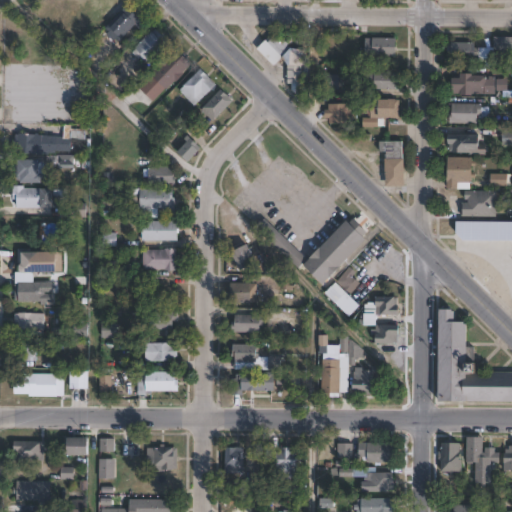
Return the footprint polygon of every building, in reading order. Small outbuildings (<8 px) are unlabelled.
[(120,0),(96,25),(82,11),(92,0),(120,0)] [(147,20),(138,28),(135,25),(120,39),(117,36),(114,40),(108,33),(110,32),(105,27),(130,2),(147,20)] [(72,25),(82,35),(80,37),(88,44),(79,53),(61,36),(63,33),(63,32),(65,30),(66,31),(72,25)] [(156,28),(168,40),(164,43),(165,44),(152,57),(156,61),(152,64),(135,47),(151,30),(153,32),(156,28)] [(282,29),(291,39),(290,40),(291,41),(288,45),(289,46),(282,53),(284,55),(274,65),(257,48),(266,39),(267,40),(274,33),(276,35),(282,29)] [(511,36),(511,49),(494,49),(494,36),(511,36)] [(43,44),(43,50),(47,50),(47,61),(24,61),(24,45),(26,45),(26,37),(38,37),(38,44),(43,44)] [(396,37),(396,56),(365,56),(366,38),(373,38),(373,37),(396,37)] [(475,42),(475,47),(479,47),(479,54),(476,54),(476,60),(452,60),(452,59),(448,59),(449,43),(452,43),(452,41),(475,42)] [(176,47),(193,63),(167,90),(166,89),(153,101),(137,85),(159,65),(159,64),(166,56),(167,57),(176,47)] [(308,50),(307,65),(309,64),(309,83),(303,83),(303,97),(299,97),(292,90),(292,83),(288,83),(288,64),(283,56),(291,47),(308,50)] [(494,48),(493,66),(479,66),(479,47),(494,48)] [(217,84),(194,106),(180,90),(184,86),(183,85),(201,68),(217,84)] [(396,89),(367,89),(367,72),(396,72),(396,89)] [(488,75),(487,76),(497,76),(497,94),(486,94),(472,93),(472,95),(461,94),(461,93),(454,93),(454,89),(452,89),(453,77),(461,78),(461,73),(473,73),(473,74),(488,75)] [(339,74),(338,90),(322,89),(323,74),(339,74)] [(233,101),(213,121),(201,109),(222,89),(233,101)] [(352,104),(352,123),(329,123),(329,118),(325,118),(325,109),(329,109),(329,104),(331,104),(331,96),(362,96),(362,104),(352,104)] [(395,99),(399,99),(399,118),(373,118),(373,98),(395,99)] [(482,103),(482,115),(478,115),(478,123),(450,123),(450,111),(452,111),(453,103),(482,103)] [(86,138),(91,138),(90,152),(78,151),(78,152),(56,151),(56,153),(49,153),(49,155),(13,152),(14,138),(15,138),(16,133),(19,134),(19,133),(36,134),(36,133),(39,133),(39,135),(57,136),(57,137),(64,138),(65,125),(71,125),(71,128),(85,129),(85,132),(86,132),(86,138)] [(511,129),(511,145),(503,145),(503,129),(511,129)] [(479,133),(479,145),(472,145),(472,153),(454,152),(454,151),(450,151),(450,143),(449,143),(450,133),(479,133)] [(200,149),(188,161),(177,151),(191,137),(199,145),(197,146),(200,149)] [(403,141),(403,146),(405,146),(405,152),(403,152),(403,158),(386,158),(386,152),(382,152),(382,141),(403,141)] [(74,165),(47,165),(47,155),(74,155),(74,165)] [(473,157),(473,161),(476,161),(476,167),(473,167),(473,172),(476,172),(476,178),(473,178),(473,183),(471,183),(471,189),(448,189),(448,157),(473,157)] [(405,186),(386,186),(386,159),(404,159),(405,186)] [(38,160),(38,163),(44,163),(44,174),(41,174),(41,183),(20,182),(20,180),(18,180),(18,174),(16,174),(16,167),(17,167),(17,160),(38,160)] [(173,166),(173,172),(175,172),(175,185),(149,185),(149,166),(173,166)] [(508,174),(511,174),(511,186),(508,186),(508,187),(491,187),(491,174),(508,174)] [(24,186),(24,188),(52,188),(52,195),(62,195),(62,203),(60,203),(60,208),(17,207),(17,199),(13,199),(13,186),(24,186)] [(173,189),(173,197),(175,197),(175,212),(164,212),(164,208),(158,208),(158,217),(141,217),(141,208),(140,208),(140,189),(173,189)] [(498,191),(497,217),(463,216),(464,203),(470,203),(470,200),(466,200),(466,191),(498,191)] [(87,217),(60,217),(60,203),(87,203),(87,217)] [(306,260),(345,220),(348,223),(351,219),(366,234),(362,238),(364,239),(321,284),(301,265),(302,264),(301,263),(296,268),(254,227),(263,218),(306,260)] [(511,220),(455,221),(455,240),(511,239),(511,220)] [(177,241),(142,240),(142,221),(178,221),(177,241)] [(249,266),(241,270),(232,252),(247,244),(254,258),(246,262),(249,266)] [(176,248),(177,271),(166,271),(166,270),(144,270),(143,250),(165,250),(165,248),(176,248)] [(30,249),(30,252),(57,252),(57,272),(39,272),(19,272),(19,263),(18,263),(18,249),(30,249)] [(115,277),(103,277),(103,260),(115,261),(115,277)] [(45,292),(45,294),(52,294),(52,302),(18,302),(18,300),(15,300),(14,285),(19,285),(19,283),(52,283),(52,279),(58,279),(58,292),(45,292)] [(360,305),(349,316),(325,293),(336,282),(360,305)] [(252,283),(252,284),(257,284),(257,302),(252,302),(252,303),(231,303),(231,283),(252,283)] [(395,297),(398,297),(398,335),(397,335),(397,336),(398,343),(394,343),(394,344),(377,344),(377,325),(364,325),(364,313),(365,313),(365,304),(368,304),(368,302),(377,302),(377,297),(395,297)] [(451,309),(451,311),(454,311),(454,322),(463,322),(463,324),(466,324),(466,362),(475,362),(475,376),(511,376),(511,401),(437,401),(438,309),(451,309)] [(173,322),(173,329),(150,330),(150,322),(146,322),(146,311),(177,311),(177,322),(173,322)] [(26,312),(26,313),(45,313),(44,315),(50,315),(50,328),(44,328),(44,336),(18,336),(18,323),(15,323),(15,313),(19,313),(22,313),(22,312),(26,312)] [(264,315),(263,325),(260,325),(260,333),(233,332),(233,321),(235,321),(235,314),(264,315)] [(88,323),(87,338),(73,337),(73,323),(88,323)] [(117,338),(102,338),(102,324),(117,324),(117,338)] [(350,336),(349,340),(353,340),(364,351),(364,359),(357,359),(356,366),(349,366),(348,393),(340,393),(340,398),(330,398),(330,393),(322,393),(322,368),(323,368),(323,360),(340,360),(340,336),(350,336)] [(36,340),(36,361),(19,361),(19,352),(16,352),(16,347),(19,347),(19,340),(36,340)] [(178,360),(146,361),(145,343),(177,342),(178,360)] [(259,349),(258,352),(257,352),(257,353),(259,353),(259,357),(269,357),(269,356),(282,357),(281,370),(235,369),(236,357),(232,357),(232,353),(233,353),(233,344),(257,345),(257,349),(259,349)] [(374,370),(374,391),(372,391),(372,394),(355,394),(355,390),(353,390),(353,375),(359,375),(359,370),(374,370)] [(88,388),(70,388),(70,371),(88,371),(88,388)] [(175,372),(176,381),(178,380),(178,391),(151,392),(152,396),(139,396),(138,373),(175,372)] [(270,372),(270,391),(243,391),(243,395),(231,395),(231,378),(237,378),(237,374),(240,374),(256,374),(256,372),(270,372)] [(57,375),(64,375),(64,396),(57,396),(57,397),(30,396),(30,394),(14,394),(14,374),(57,375)] [(112,391),(100,392),(100,375),(112,375),(112,391)] [(483,453),(486,453),(486,448),(496,448),(496,453),(500,453),(500,462),(495,462),(495,470),(492,470),(491,484),(476,484),(476,474),(473,474),(474,469),(476,470),(476,462),(474,462),(474,464),(470,464),(470,462),(467,462),(468,437),(484,437),(483,453)] [(89,438),(88,456),(67,456),(68,438),(89,438)] [(115,456),(100,456),(100,439),(115,439),(115,456)] [(45,442),(45,461),(17,460),(17,452),(14,452),(14,441),(45,442)] [(391,443),(391,446),(395,446),(395,463),(368,463),(368,457),(360,457),(360,443),(391,443)] [(461,443),(461,451),(463,451),(463,472),(441,472),(442,459),(439,459),(439,452),(442,452),(442,443),(461,443)] [(353,457),(338,457),(338,444),(353,444),(353,457)] [(244,448),(244,474),(225,474),(226,448),(236,448),(236,447),(244,448)] [(292,448),(292,452),(296,452),(296,480),(277,480),(277,453),(282,453),(282,447),(292,448)] [(174,448),(174,449),(177,449),(177,470),(150,470),(150,460),(148,460),(148,449),(155,449),(155,448),(174,448)] [(115,460),(114,479),(99,479),(99,460),(115,460)] [(390,492),(363,492),(363,482),(364,482),(364,478),(368,478),(368,473),(393,473),(393,491),(390,491),(390,492)] [(50,481),(50,504),(38,504),(38,501),(17,501),(17,494),(13,494),(14,487),(17,487),(17,481),(50,481)] [(86,511),(72,511),(73,499),(86,499),(86,511)] [(390,499),(390,500),(395,500),(395,511),(357,511),(354,511),(354,505),(358,505),(358,500),(362,500),(362,499),(390,499)] [(173,500),(173,506),(176,506),(176,511),(99,511),(99,510),(102,510),(102,509),(130,509),(130,500),(173,500)]
